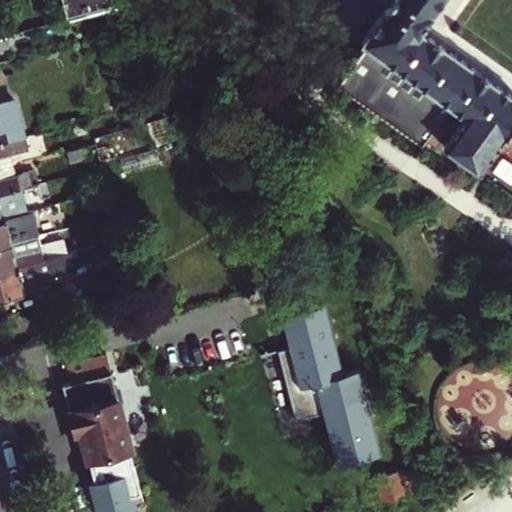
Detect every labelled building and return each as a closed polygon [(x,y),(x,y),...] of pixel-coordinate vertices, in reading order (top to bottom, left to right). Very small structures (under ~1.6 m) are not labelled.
[(58,0),(65,23),(112,10),(109,0),(58,0)] [(411,13),(425,23),(441,0),(395,0),(395,1),(411,13)] [(408,21),(420,30),(422,27),(425,23),(411,13),(395,1),(390,8),(408,21)] [(511,119),(511,92),(420,30),(408,21),(390,8),(363,47),(371,52),(356,73),(345,90),(427,148),(454,110),(462,116),(443,143),(477,169),(511,119)] [(0,118),(18,114),(15,102),(1,103),(0,102),(0,118)] [(0,144),(25,137),(23,127),(8,130),(7,128),(0,130),(0,144)] [(0,159),(15,156),(14,153),(29,150),(25,137),(0,144),(0,159)] [(86,148),(94,146),(92,138),(83,140),(86,148)] [(0,194),(23,189),(39,185),(35,173),(20,176),(19,174),(0,178),(0,194)] [(26,203),(23,189),(0,194),(0,219),(7,218),(5,208),(26,203)] [(29,212),(7,218),(0,219),(0,244),(14,241),(11,232),(32,226),(29,212)] [(0,273),(41,262),(38,248),(16,253),(14,241),(0,244),(0,273)] [(129,275),(125,258),(97,266),(101,282),(129,275)] [(0,297),(46,285),(41,262),(0,273),(0,297)] [(344,377),(323,308),(279,322),(290,354),(280,357),(301,426),(328,417),(343,464),(385,451),(360,372),(344,377)] [(143,500),(106,357),(68,366),(71,384),(63,387),(74,434),(79,433),(97,500),(91,501),(93,511),(135,511),(136,511),(133,503),(143,500)] [(415,471),(377,481),(385,508),(423,498),(415,471)] [(48,494),(45,479),(33,481),(36,497),(48,494)]
